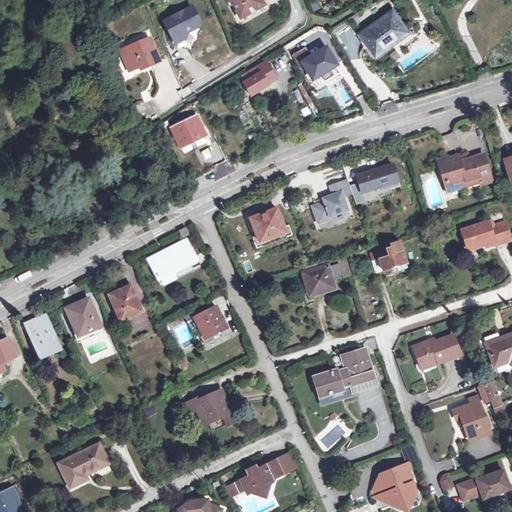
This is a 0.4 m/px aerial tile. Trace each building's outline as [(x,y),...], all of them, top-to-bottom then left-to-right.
[(263,4),(261,0),(230,0),(239,17),(263,4)] [(191,7),(162,22),(175,45),(185,40),(185,34),(198,29),(200,23),(191,7)] [(392,46),(390,42),(407,30),(393,11),(360,35),(376,57),(392,46)] [(407,30),(390,42),(392,46),(409,33),(407,30)] [(149,37),(123,48),(132,68),(147,61),(149,63),(159,59),(149,37)] [(132,68),(123,48),(119,50),(128,69),(132,68)] [(305,49),(292,56),(302,72),(306,69),(312,81),(337,67),(325,48),(309,57),(305,49)] [(251,96),(276,80),(266,64),(243,77),(243,83),(251,96)] [(121,97),(113,84),(114,83),(113,79),(110,80),(111,85),(102,90),(106,97),(111,94),(115,101),(121,97)] [(345,118),(359,111),(356,105),(342,111),(345,118)] [(188,122),(178,126),(171,129),(181,148),(206,136),(195,115),(186,119),(188,122)] [(449,192),(467,187),(466,184),(480,179),(480,182),(482,186),(492,183),(484,156),(460,163),(458,158),(447,161),(438,163),(440,169),(443,179),(445,179),(449,192)] [(356,177),(362,194),(395,183),(390,166),(356,177)] [(319,202),(309,206),(316,225),(330,220),(329,217),(346,211),(341,197),(350,195),(345,179),(327,185),(328,193),(318,197),(319,202)] [(258,237),(260,242),(286,232),(284,227),(277,208),(250,219),(258,237)] [(490,228),(488,223),(461,231),(468,249),(484,245),(485,248),(494,245),(495,247),(511,242),(505,223),(495,226),(490,228)] [(286,232),(260,242),(258,237),(253,239),(257,248),(292,234),(288,225),(284,227),(286,232)] [(182,239),(189,236),(185,229),(178,232),(182,239)] [(161,288),(201,267),(187,240),(147,261),(161,288)] [(378,259),(383,271),(383,272),(396,268),(406,265),(407,264),(400,245),(391,247),(392,248),(386,250),(386,249),(376,252),(378,259)] [(343,280),(352,277),(344,256),(336,258),(343,280)] [(383,271),(378,259),(371,262),(375,273),(383,271)] [(314,304),(313,299),(311,293),(322,290),(323,293),(335,289),(331,278),(330,276),(334,274),(332,267),(328,268),(328,266),(318,268),(316,264),(309,266),(304,267),(306,272),(302,273),(308,293),(303,295),(307,306),(314,304)] [(330,276),(331,278),(341,275),(338,265),(332,267),(334,274),(330,276)] [(121,322),(141,313),(130,286),(108,295),(121,322)] [(311,293),(313,299),(324,295),(323,293),(322,290),(311,293)] [(78,337),(101,327),(90,298),(65,309),(78,337)] [(204,339),(227,327),(216,306),(194,319),(204,339)] [(34,325),(47,318),(46,315),(32,321),(34,325)] [(34,325),(32,321),(24,325),(38,357),(60,348),(47,318),(34,325)] [(413,347),(419,363),(427,361),(429,367),(459,355),(453,336),(431,344),(430,341),(413,347)] [(511,336),(487,346),(495,367),(510,361),(511,365),(511,364),(511,336)] [(2,364),(16,358),(7,339),(0,342),(0,373),(5,371),(2,364)] [(313,378),(320,397),(345,390),(348,399),(354,397),(353,393),(379,384),(376,373),(372,375),(364,350),(342,356),(347,370),(337,373),(336,371),(313,378)] [(427,361),(419,363),(421,369),(429,367),(427,361)] [(494,407),(501,405),(493,384),(485,387),(494,407)] [(204,425),(223,416),(221,413),(229,410),(220,392),(218,392),(217,390),(212,392),(213,395),(202,400),(201,397),(185,404),(190,413),(197,410),(204,425)] [(345,390),(320,397),(323,407),(348,399),(345,390)] [(467,401),(469,406),(469,408),(480,404),(477,398),(467,401)] [(147,418),(156,414),(152,404),(142,409),(147,418)] [(469,408),(469,406),(454,411),(457,421),(462,419),(469,441),(490,433),(480,404),(469,408)] [(413,443),(402,448),(408,464),(419,460),(413,443)] [(85,475),(107,464),(99,446),(60,464),(71,487),(87,480),(85,475)] [(284,475),(296,469),(289,454),(276,461),(284,475)] [(250,476),(240,481),(245,490),(248,496),(252,494),(259,497),(269,492),(267,487),(273,483),(275,480),(284,475),(276,461),(258,470),(259,472),(250,476)] [(381,478),(378,480),(382,489),(395,484),(397,489),(383,494),(387,503),(397,500),(400,509),(410,505),(406,496),(416,492),(412,483),(403,486),(401,482),(413,477),(408,464),(390,471),(391,474),(381,478)] [(259,472),(258,470),(256,467),(247,471),(250,476),(259,472)] [(503,471),(477,481),(476,479),(458,486),(463,501),(481,495),(483,500),(510,490),(503,471)] [(440,481),(443,490),(452,487),(447,474),(443,476),(441,478),(440,481)] [(382,489),(378,480),(373,493),(382,489)] [(9,488),(16,502),(31,494),(25,481),(9,488)] [(245,490),(240,481),(224,488),(229,498),(245,490)] [(16,502),(9,488),(0,492),(0,511),(19,511),(20,511),(16,502)] [(383,494),(375,498),(387,503),(383,494)] [(179,511),(178,511),(220,511),(222,510),(208,504),(208,500),(189,502),(179,511)]
